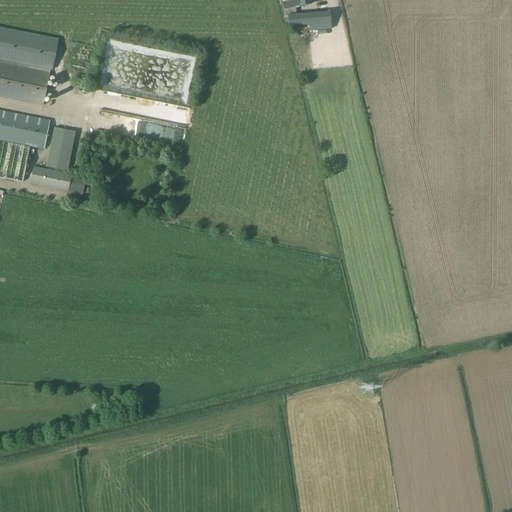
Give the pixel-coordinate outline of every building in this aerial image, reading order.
[(292,0),(282,3),(284,10),(283,10),(285,17),(287,17),(288,27),(308,26),(309,32),(331,30),(329,11),(295,14),(295,8),(311,4),(309,0),(292,0)] [(0,98),(43,107),(57,39),(0,27),(0,98)] [(307,86),(339,79),(330,38),(314,41),(320,73),(305,76),(307,86)] [(0,178),(22,183),(29,147),(44,150),(49,121),(0,111),(0,178)] [(67,171),(75,132),(54,128),(46,167),(67,171)] [(71,176),(71,175),(33,167),(29,184),(68,192),(68,191),(71,176)] [(71,176),(68,191),(80,194),(83,178),(71,176)] [(0,430),(63,431),(63,425),(70,425),(71,413),(0,412),(0,430)]
